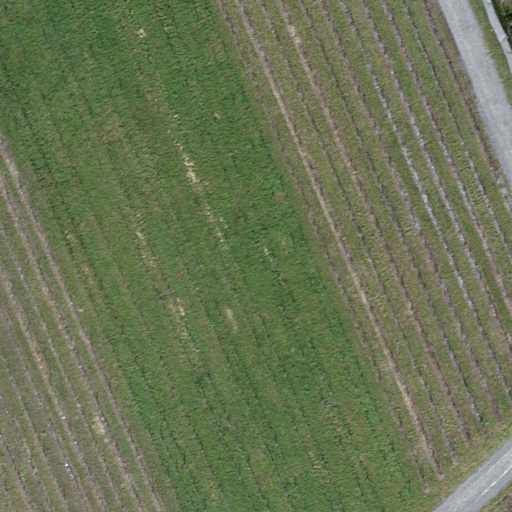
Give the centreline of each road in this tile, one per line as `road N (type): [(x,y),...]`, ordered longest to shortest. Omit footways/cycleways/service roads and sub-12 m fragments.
road 1 (track): [(441,0),(511,174)]
road 2 (track): [(511,401),(397,511)]
